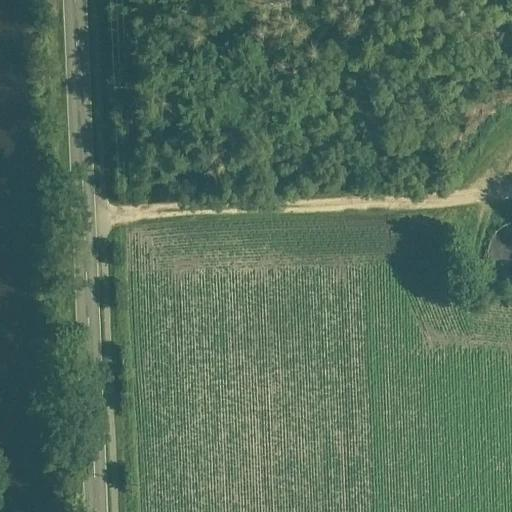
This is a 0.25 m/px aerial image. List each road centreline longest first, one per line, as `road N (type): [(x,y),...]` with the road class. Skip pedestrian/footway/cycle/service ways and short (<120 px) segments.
road 1 (tertiary): [(95,511),(73,0)]
road 2 (track): [(82,220),(511,199)]
